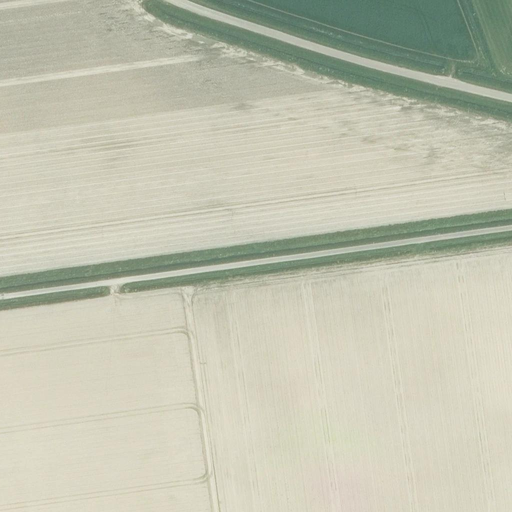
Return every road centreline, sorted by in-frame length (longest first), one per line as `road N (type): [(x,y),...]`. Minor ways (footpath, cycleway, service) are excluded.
road 1 (track): [(0,297),(511,228)]
road 2 (unclassified): [(511,98),(327,51),(173,0)]
